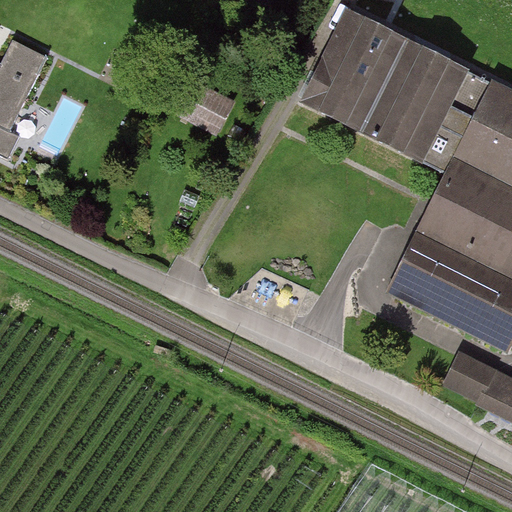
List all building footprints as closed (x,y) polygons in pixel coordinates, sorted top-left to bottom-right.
[(461,68),(345,11),(299,105),(415,162),(461,68)] [(0,161),(7,165),(18,142),(6,136),(44,57),(9,41),(0,60),(0,161)] [(511,93),(484,79),(444,158),(511,191),(511,93)] [(189,117),(222,134),(241,98),(208,81),(189,117)] [(511,191),(444,158),(408,230),(511,281),(511,191)] [(511,281),(408,230),(407,231),(379,289),(499,349),(511,323),(511,281)] [(499,368),(460,350),(442,387),(477,403),(476,404),(511,421),(511,377),(498,370),(499,368)]
